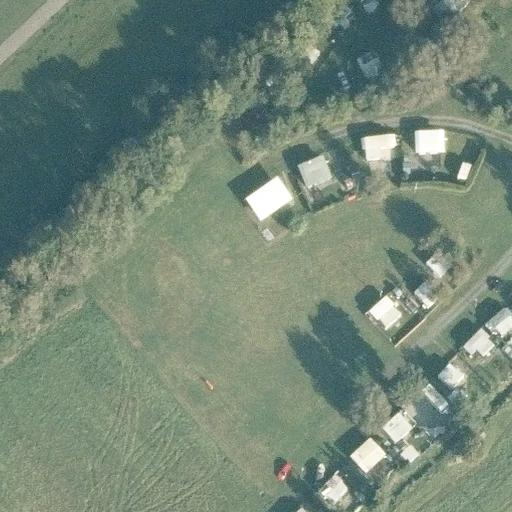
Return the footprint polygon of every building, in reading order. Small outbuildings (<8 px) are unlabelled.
[(457,18),(473,2),(471,0),(441,0),(442,1),(433,10),(442,19),(450,11),(457,18)] [(502,0),(497,15),(511,20),(511,3),(503,0),(502,0)] [(299,54),(308,64),(325,49),(317,39),(299,54)] [(358,61),(369,81),(387,71),(376,51),(358,61)] [(299,83),(287,67),(262,88),(274,103),(299,83)] [(437,155),(437,135),(419,135),(419,155),(437,155)] [(364,161),(373,161),(374,175),(397,174),(394,137),(363,139),(364,161)] [(299,165),(305,192),(333,185),(327,159),(299,165)] [(429,282),(417,294),(429,307),(441,295),(429,282)] [(407,337),(425,320),(408,301),(390,318),(407,337)] [(511,315),(507,309),(489,324),(503,340),(511,332),(511,315)] [(479,366),(498,346),(482,331),(463,350),(479,366)] [(466,401),(456,393),(472,372),(451,356),(411,410),(426,421),(439,403),(455,415),(466,401)] [(383,432),(398,448),(416,431),(400,415),(383,432)] [(367,478),(388,458),(371,440),(350,460),(367,478)] [(337,505),(351,488),(337,476),(322,493),(337,505)]
